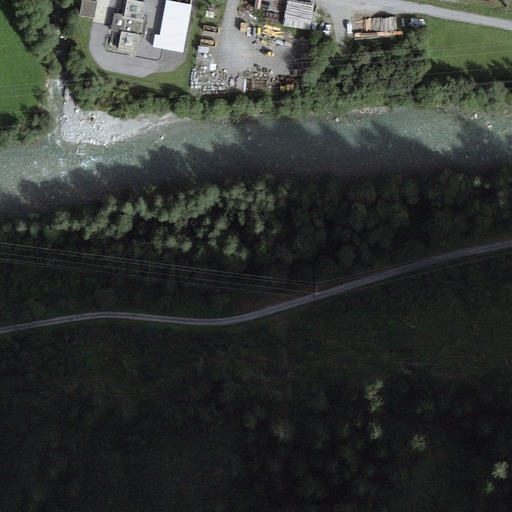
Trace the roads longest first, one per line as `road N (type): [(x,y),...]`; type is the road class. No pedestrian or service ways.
road 1 (track): [(0,328),(94,314),(244,318),(342,283),(511,241)]
road 2 (residential): [(511,22),(392,0)]
